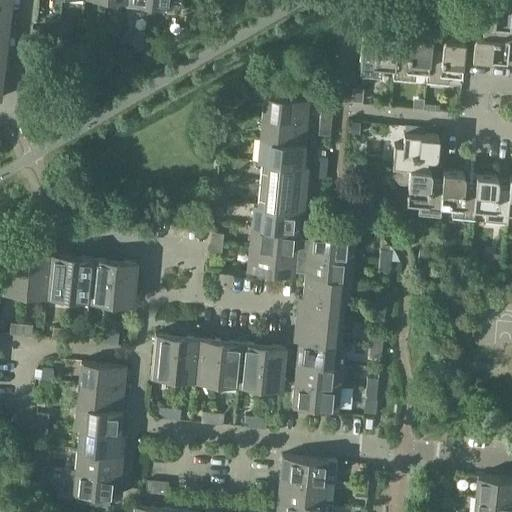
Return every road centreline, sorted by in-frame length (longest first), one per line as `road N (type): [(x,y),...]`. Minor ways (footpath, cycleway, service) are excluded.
road 1 (residential): [(403,447),(137,424),(144,356)]
road 2 (residential): [(21,408),(27,344),(144,356)]
